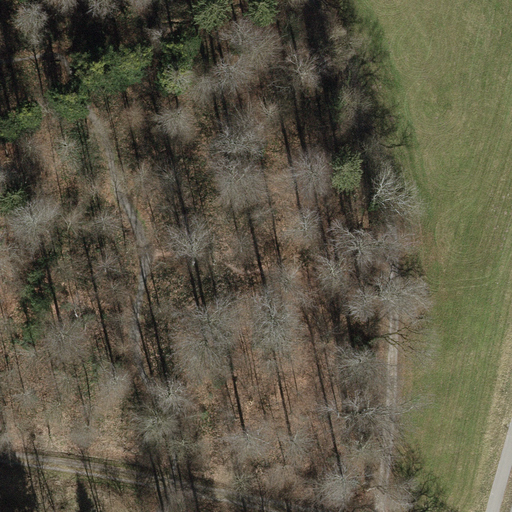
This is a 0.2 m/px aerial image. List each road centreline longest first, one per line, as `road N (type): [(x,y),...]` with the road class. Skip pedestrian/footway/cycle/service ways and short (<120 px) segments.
road 1 (track): [(378,511),(392,409),(395,269),(373,143),(326,0)]
road 2 (track): [(0,456),(179,482),(307,511)]
